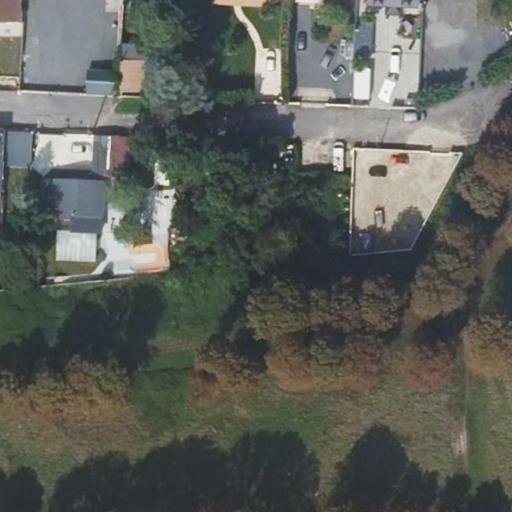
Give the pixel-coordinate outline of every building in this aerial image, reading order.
[(0,0),(0,23),(21,23),(20,0),(0,0)] [(364,0),(364,5),(416,8),(416,0),(364,0)] [(480,23),(480,0),(435,0),(435,22),(480,23)] [(116,54),(102,54),(101,74),(117,75),(116,54)] [(143,63),(122,63),(120,97),(142,98),(143,63)] [(93,176),(109,177),(110,137),(94,136),(93,176)] [(124,177),(126,138),(110,137),(109,177),(124,177)] [(31,155),(31,140),(12,139),(12,154),(31,155)] [(356,148),(356,172),(411,174),(412,150),(356,148)] [(213,185),(214,162),(198,161),(197,184),(213,185)] [(57,184),(56,212),(72,212),(71,232),(101,233),(103,187),(90,187),(90,180),(71,179),(71,185),(57,184)] [(54,212),(56,184),(48,184),(47,212),(54,212)] [(422,217),(422,194),(381,193),(380,233),(418,234),(418,217),(422,217)]
